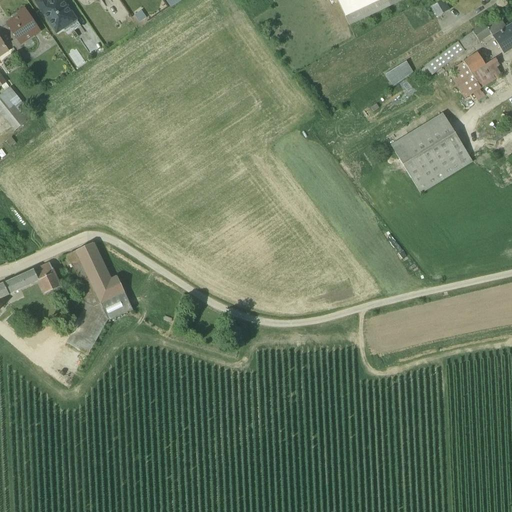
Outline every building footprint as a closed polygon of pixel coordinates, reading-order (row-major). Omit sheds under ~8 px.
[(56,35),(77,21),(63,0),(47,0),(48,0),(47,0),(35,0),(33,2),(56,35)] [(164,0),(170,8),(181,0),(164,0)] [(336,0),(348,26),(404,0),(336,0)] [(442,0),(430,8),(436,18),(449,10),(442,0)] [(41,33),(24,8),(16,13),(18,16),(5,24),(20,46),(41,33)] [(134,18),(139,24),(146,18),(142,12),(134,18)] [(503,54),(511,47),(511,24),(506,28),(498,18),(490,23),(489,21),(472,32),(457,42),(423,67),(424,68),(420,71),(423,75),(428,72),(431,77),(463,53),(490,35),(503,54)] [(76,22),(63,31),(67,37),(80,27),(76,22)] [(0,57),(8,52),(0,39),(0,57)] [(501,77),(501,76),(496,68),(498,66),(494,59),(484,65),(476,53),(463,61),(462,63),(451,70),(454,75),(450,79),(464,99),(472,94),(476,101),(477,101),(485,96),(481,90),(501,77)] [(412,73),(406,62),(384,75),(392,87),(393,87),(412,73)] [(0,87),(1,87),(4,91),(9,88),(0,75),(0,87)] [(10,88),(0,95),(0,115),(14,133),(33,117),(10,88)] [(472,163),(441,114),(389,146),(420,195),(471,164),(472,163)] [(108,321),(109,322),(132,310),(116,277),(109,280),(92,244),(57,260),(60,265),(67,262),(69,264),(70,264),(79,282),(74,285),(75,287),(74,288),(80,300),(86,305),(108,321)] [(38,282),(43,295),(61,287),(49,264),(33,271),(38,282)] [(2,299),(38,282),(33,271),(0,285),(0,307),(5,302),(2,299)] [(66,343),(87,355),(87,354),(108,321),(86,305),(68,335),(70,336),(66,343)] [(229,333),(228,339),(235,341),(237,334),(229,333)]
